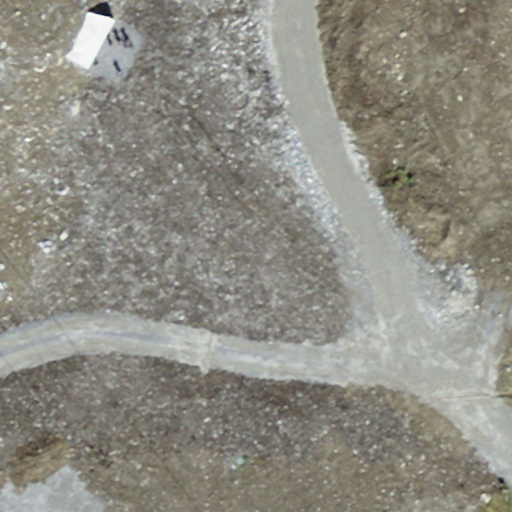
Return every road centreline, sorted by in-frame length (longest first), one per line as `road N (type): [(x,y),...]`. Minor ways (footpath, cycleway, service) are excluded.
road 1 (track): [(459,263),(328,253),(201,286),(77,340),(0,341)]
road 2 (track): [(459,263),(494,327),(511,419)]
